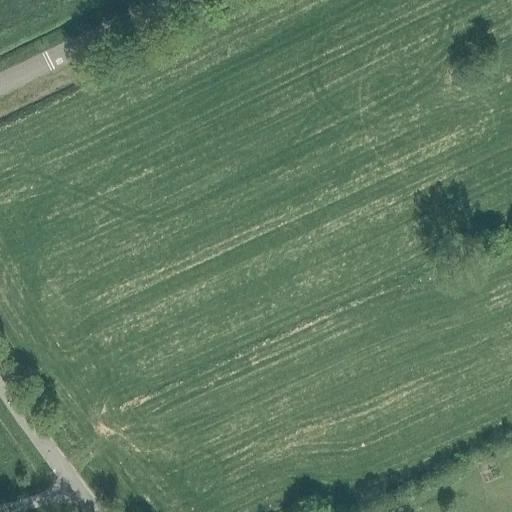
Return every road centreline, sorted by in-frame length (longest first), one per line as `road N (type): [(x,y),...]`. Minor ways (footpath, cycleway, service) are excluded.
road 1 (unclassified): [(0,84),(175,0)]
road 2 (unclassified): [(95,511),(0,378)]
